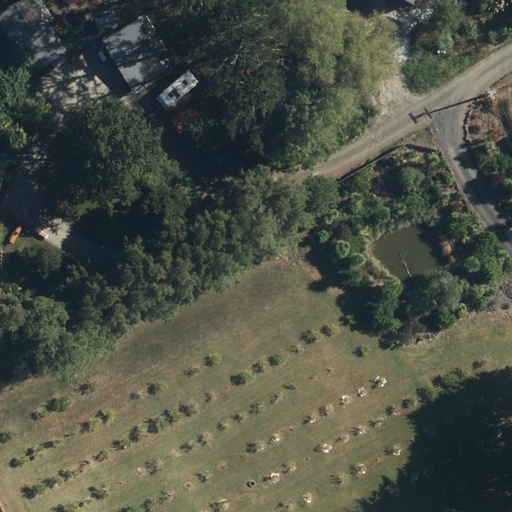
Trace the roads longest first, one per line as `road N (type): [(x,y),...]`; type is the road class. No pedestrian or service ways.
road 1 (residential): [(511,59),(282,185)]
road 2 (unknown): [(428,105),(511,246)]
